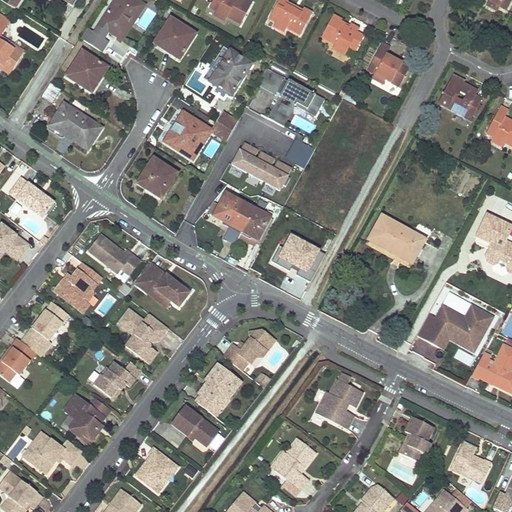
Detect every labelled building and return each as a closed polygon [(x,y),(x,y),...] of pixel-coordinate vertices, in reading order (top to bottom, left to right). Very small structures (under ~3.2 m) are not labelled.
[(116,37),(139,3),(134,0),(115,0),(99,26),(116,37)] [(220,5),(213,0),(209,8),(217,12),(220,5)] [(240,0),(213,0),(220,5),(217,12),(214,17),(225,22),(227,18),(241,25),(251,3),(244,0),(242,0),(242,1),(240,0)] [(288,0),(278,0),(272,11),(280,15),(276,23),(274,27),(285,33),(287,28),(300,35),(312,14),(303,9),(302,11),(287,3),(288,0)] [(511,0),(485,0),(488,1),(486,6),(497,11),(499,7),(506,11),(511,0)] [(122,40),(143,6),(139,3),(116,37),(122,40)] [(280,15),(272,11),(269,19),(276,23),(280,15)] [(0,32),(8,21),(0,16),(0,68),(9,74),(20,54),(0,41),(0,32)] [(341,21),(333,16),(322,37),(336,44),(333,49),(345,55),(349,48),(356,51),(364,36),(357,33),(359,29),(351,24),(350,25),(348,29),(340,24),(341,21)] [(179,60),(195,36),(170,20),(158,39),(167,45),(174,49),(171,54),(179,60)] [(22,51),(0,37),(0,41),(20,54),(22,51)] [(386,56),(389,48),(382,44),(371,63),(379,67),(374,74),(372,79),(383,85),(386,81),(399,87),(410,66),(402,62),(401,64),(386,56)] [(174,49),(167,45),(164,50),(171,54),(174,49)] [(231,96),(252,64),(230,50),(210,83),(231,96)] [(101,78),(107,68),(82,53),(67,77),(86,90),(91,81),(96,74),(101,78)] [(379,67),(371,63),(368,71),(374,74),(379,67)] [(268,119),(284,127),(295,107),(316,118),(326,100),(267,69),(257,86),(280,98),(268,119)] [(97,84),(101,78),(96,74),(91,81),(97,84)] [(464,82),(453,76),(438,104),(464,118),(467,113),(473,116),(481,100),(475,96),(477,92),(463,84),(464,82)] [(51,104),(60,90),(50,84),(40,98),(51,104)] [(264,112),(273,99),(261,91),(252,105),(264,112)] [(89,147),(101,128),(64,105),(52,123),(89,147)] [(508,111),(500,107),(490,127),(497,130),(493,138),(491,141),(501,147),(504,143),(511,146),(511,122),(505,118),(508,111)] [(232,132),(238,120),(223,112),(217,122),(232,132)] [(201,125),(183,113),(164,142),(193,160),(211,132),(211,131),(201,125)] [(470,121),(473,116),(467,113),(464,118),(470,121)] [(217,122),(206,116),(201,125),(211,131),(217,122)] [(226,143),(232,132),(217,122),(211,131),(211,132),(226,143)] [(89,147),(52,123),(50,126),(86,151),(89,147)] [(497,130),(490,127),(486,134),(493,138),(497,130)] [(243,144),(232,166),(279,191),(282,186),(285,187),(290,179),(287,178),(291,170),(243,144)] [(307,146),(297,165),(304,169),(315,150),(307,146)] [(177,175),(153,159),(137,184),(161,199),(177,175)] [(54,204),(21,179),(10,194),(42,219),(54,204)] [(242,232),(256,210),(226,194),(218,208),(213,217),(242,232)] [(181,209),(187,200),(181,196),(174,206),(181,209)] [(224,232),(237,240),(242,232),(213,217),(218,208),(215,206),(205,222),(224,232)] [(258,241),(270,218),(256,210),(242,232),(258,241)] [(483,215),(472,236),(490,245),(488,248),(490,253),(486,254),(484,259),(485,262),(491,265),(495,264),(496,261),(505,265),(503,269),(505,272),(511,275),(511,274),(511,247),(500,241),(508,227),(483,215)] [(425,240),(381,216),(368,239),(411,264),(425,240)] [(28,246),(1,226),(0,227),(0,257),(5,251),(10,244),(22,254),(28,246)] [(237,240),(224,232),(220,238),(234,246),(237,240)] [(490,245),(472,236),(471,239),(473,242),(485,248),(488,248),(490,245)] [(295,276),(309,283),(324,255),(290,237),(283,249),(279,247),(271,262),(288,272),(290,269),(297,272),(295,276)] [(101,238),(88,254),(117,276),(120,272),(128,278),(140,263),(131,257),(129,260),(124,255),(101,238)] [(22,254),(10,244),(5,251),(17,261),(22,254)] [(496,261),(495,264),(493,267),(494,271),(499,273),(502,272),(503,269),(505,265),(496,261)] [(102,280),(83,265),(72,280),(69,284),(64,280),(54,294),(83,316),(89,306),(87,305),(83,301),(89,293),(92,292),(102,280)] [(151,266),(135,286),(149,296),(153,290),(171,304),(179,310),(189,296),(166,279),(165,281),(159,276),(161,274),(151,266)] [(153,290),(149,296),(166,310),(171,304),(153,290)] [(89,293),(83,301),(87,305),(93,297),(92,292),(89,293)] [(477,347),(493,317),(470,304),(464,316),(441,304),(434,317),(427,314),(415,336),(435,346),(444,329),(477,347)] [(52,305),(27,337),(36,344),(33,348),(43,355),(50,345),(48,344),(68,317),(52,305)] [(135,351),(133,354),(148,365),(156,354),(150,349),(150,345),(148,343),(151,340),(153,341),(155,341),(157,338),(160,341),(166,332),(154,323),(144,324),(129,312),(119,326),(134,337),(130,343),(135,346),(135,351)] [(166,332),(167,331),(149,317),(144,324),(154,323),(166,332)] [(444,329),(435,346),(443,351),(448,340),(473,354),(477,347),(444,329)] [(229,344),(219,357),(238,371),(244,363),(246,365),(251,358),(259,356),(271,340),(259,330),(245,332),(245,338),(240,345),(237,350),(233,347),(229,344)] [(36,344),(27,337),(21,345),(36,356),(40,359),(43,355),(33,348),(36,344)] [(21,345),(16,341),(4,357),(6,359),(1,365),(0,363),(0,378),(9,385),(16,377),(19,379),(36,356),(21,345)] [(135,346),(130,343),(126,348),(133,354),(135,351),(135,346)] [(495,358),(492,363),(486,360),(489,356),(490,352),(483,348),(469,374),(483,381),(484,380),(511,394),(511,391),(511,371),(510,370),(511,365),(511,350),(502,345),(495,358)] [(454,359),(470,364),(473,355),(457,350),(454,359)] [(251,358),(246,365),(250,368),(259,356),(251,358)] [(128,390),(141,374),(130,365),(124,373),(114,365),(108,372),(103,379),(101,377),(93,387),(110,400),(122,385),(125,387),(128,390)] [(196,395),(191,402),(207,413),(212,407),(213,408),(219,400),(225,399),(237,383),(213,365),(201,380),(203,382),(209,386),(207,389),(204,387),(198,388),(194,394),(196,395)] [(252,382),(254,383),(261,375),(258,373),(252,382)] [(254,383),(261,388),(267,379),(261,375),(254,383)] [(337,382),(336,382),(329,396),(326,394),(315,415),(347,432),(354,418),(345,413),(341,411),(345,405),(349,407),(354,409),(361,394),(346,386),(349,380),(341,375),(337,382)] [(122,385),(110,400),(113,402),(125,387),(122,385)] [(102,419),(108,412),(94,401),(88,408),(75,399),(64,413),(77,423),(69,432),(79,440),(82,436),(91,444),(99,433),(96,431),(99,428),(104,421),(102,419)] [(212,407),(207,413),(211,417),(225,399),(219,400),(213,408),(212,407)] [(214,431),(181,407),(168,424),(184,436),(186,434),(191,438),(203,447),(214,431)] [(61,426),(66,431),(73,424),(69,419),(61,426)] [(431,429),(410,419),(403,433),(407,435),(410,437),(407,441),(404,440),(397,454),(414,462),(419,453),(423,455),(428,445),(424,443),(431,429)] [(45,477),(46,477),(56,463),(59,460),(62,462),(70,468),(81,454),(69,445),(63,453),(60,450),(41,435),(26,453),(37,461),(32,467),(45,477)] [(89,447),(91,444),(82,436),(79,440),(89,447)] [(315,454),(296,439),(285,454),(283,452),(276,461),(279,464),(274,471),(299,490),(307,479),(300,474),(294,470),(299,464),(304,468),(315,454)] [(63,453),(69,445),(66,443),(60,450),(63,453)] [(461,444),(448,471),(468,480),(472,477),(478,480),(486,464),(478,461),(478,462),(475,460),(473,463),(470,461),(471,458),(474,451),(461,444)] [(175,467),(150,448),(145,455),(146,457),(148,458),(145,462),(142,462),(132,476),(151,490),(165,471),(169,474),(175,467)] [(22,459),(32,467),(37,461),(26,453),(22,459)] [(419,453),(414,462),(418,465),(423,455),(419,453)] [(11,462),(4,456),(0,460),(8,466),(11,462)] [(270,468),(274,471),(279,464),(276,461),(270,468)] [(294,470),(300,474),(304,468),(299,464),(294,470)] [(246,479),(251,473),(245,468),(241,475),(246,479)] [(33,510),(42,498),(9,473),(0,485),(0,489),(5,493),(9,493),(9,499),(0,510),(2,511),(22,511),(24,510),(22,509),(25,504),(27,506),(33,510)] [(511,478),(510,478),(502,495),(510,499),(508,503),(511,504),(511,478)] [(393,499),(378,486),(372,492),(368,489),(358,501),(361,504),(365,507),(361,511),(357,509),(354,511),(382,511),(383,511),(380,508),(386,501),(389,504),(393,499)] [(133,511),(138,505),(119,491),(107,506),(111,508),(107,511),(133,511)] [(431,511),(463,511),(465,510),(443,491),(429,508),(432,511),(431,511)] [(400,506),(407,501),(402,494),(395,500),(400,506)] [(242,495),(228,511),(267,511),(263,508),(259,511),(248,511),(251,509),(254,506),(242,495)] [(383,511),(389,504),(386,501),(380,508),(383,511)]
